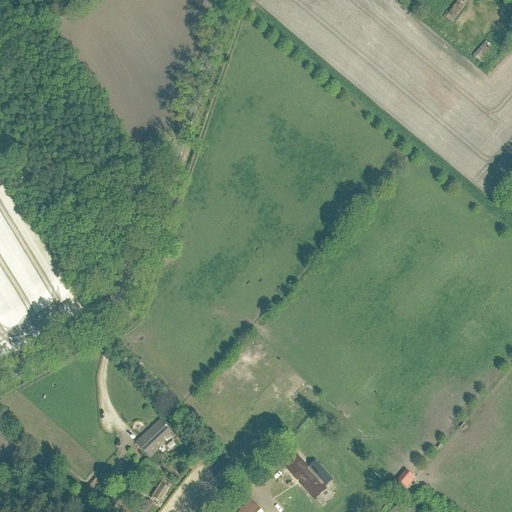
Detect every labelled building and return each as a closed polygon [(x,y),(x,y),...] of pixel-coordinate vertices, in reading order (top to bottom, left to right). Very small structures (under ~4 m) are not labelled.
[(447,21),(452,25),(466,6),(461,2),(447,21)] [(486,62),(496,51),(487,42),(477,54),(486,62)] [(146,454),(170,432),(160,421),(136,443),(146,454)] [(300,479),(303,483),(301,485),(310,495),(323,483),(327,480),(315,468),(312,471),(298,456),(286,466),(299,480),(300,479)] [(407,472),(398,482),(406,489),(415,479),(407,472)] [(107,504),(115,494),(102,483),(94,493),(107,504)] [(161,483),(152,497),(161,503),(170,489),(161,483)] [(113,508),(121,499),(115,494),(107,504),(113,509),(113,508)] [(261,511),(249,501),(238,511),(261,511)]
